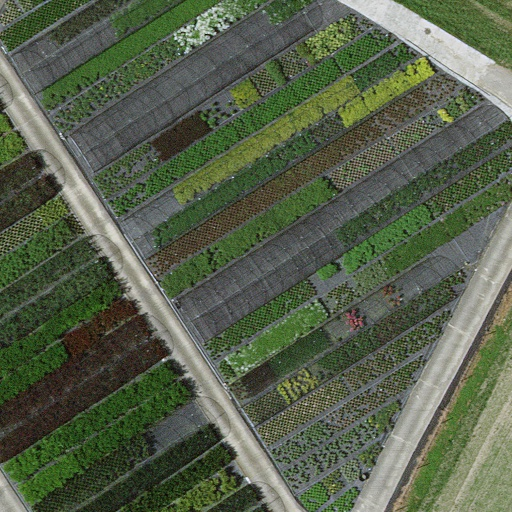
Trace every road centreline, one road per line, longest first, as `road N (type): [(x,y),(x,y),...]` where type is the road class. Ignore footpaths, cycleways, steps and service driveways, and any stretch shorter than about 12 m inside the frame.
road 1 (track): [(0,88),(282,511)]
road 2 (track): [(372,511),(511,241)]
road 3 (track): [(511,89),(357,0)]
